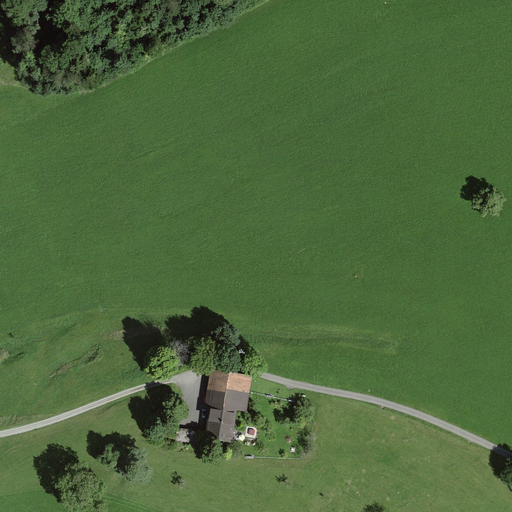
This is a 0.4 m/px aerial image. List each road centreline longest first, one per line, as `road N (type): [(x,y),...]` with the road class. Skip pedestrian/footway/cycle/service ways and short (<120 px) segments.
road 1 (unclassified): [(511,456),(375,400),(231,366),(172,378)]
road 2 (track): [(0,435),(172,378)]
road 3 (track): [(195,373),(162,399),(139,432),(104,511)]
